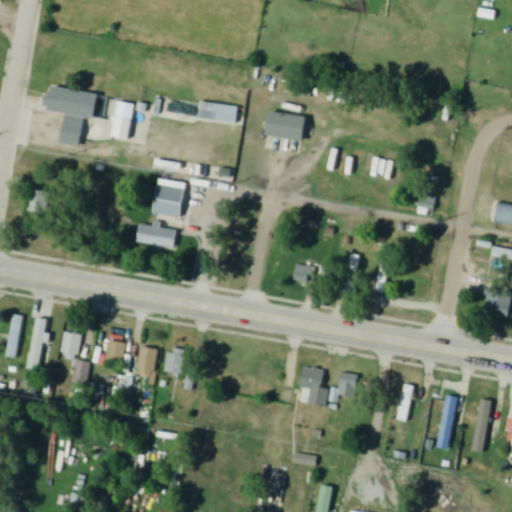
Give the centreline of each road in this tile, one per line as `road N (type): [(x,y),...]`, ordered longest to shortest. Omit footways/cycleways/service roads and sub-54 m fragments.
road 1 (primary): [(511,360),(0,270)]
road 2 (residential): [(499,121),(471,177),(442,348)]
road 3 (residential): [(0,187),(31,0)]
road 4 (residential): [(10,130),(158,156)]
